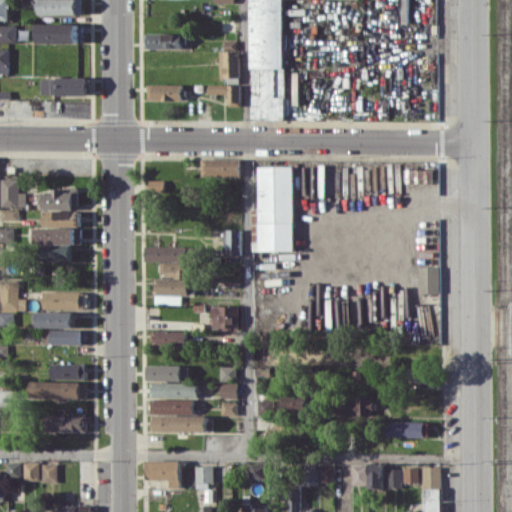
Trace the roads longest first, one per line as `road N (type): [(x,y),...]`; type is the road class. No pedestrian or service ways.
road 1 (tertiary): [(474,0),(477,511)]
road 2 (residential): [(115,0),(116,511)]
road 3 (residential): [(475,142),(0,136)]
